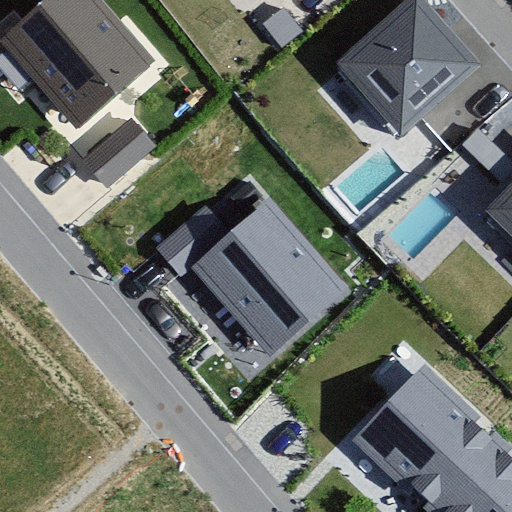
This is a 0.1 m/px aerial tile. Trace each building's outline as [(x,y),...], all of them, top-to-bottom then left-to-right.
[(157,64),(101,0),(49,0),(0,43),(0,44),(77,133),(157,64)] [(422,0),(405,0),(334,62),(400,138),(481,67),(422,0)] [(84,163),(108,190),(157,147),(133,120),(84,163)] [(511,187),(487,213),(511,237),(511,187)] [(356,284),(275,192),(188,269),(269,361),(356,284)] [(511,511),(511,446),(424,367),(355,444),(429,511),(511,511)]
